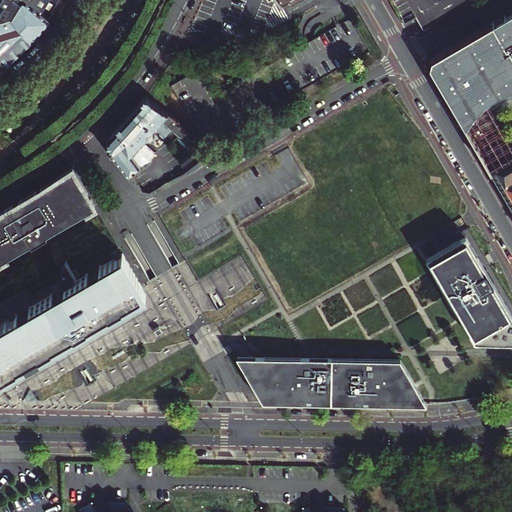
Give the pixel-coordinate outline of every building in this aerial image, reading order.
[(0,63),(2,66),(3,68),(34,38),(43,27),(50,19),(41,12),(48,0),(0,0),(0,1),(0,2),(5,6),(0,13),(0,63)] [(393,0),(406,22),(417,16),(424,29),(472,0),(393,0)] [(511,10),(492,22),(496,30),(509,23),(510,21),(511,18),(511,10)] [(511,85),(511,18),(510,21),(509,23),(496,30),(492,22),(432,57),(431,64),(459,113),(459,112),(483,99),(484,100),(504,88),(510,86),(511,85)] [(181,124),(146,95),(133,109),(158,131),(161,133),(164,138),(165,136),(171,137),(176,131),(174,127),(174,126),(177,128),(181,137),(189,139),(181,124)] [(157,135),(158,131),(133,109),(122,122),(116,128),(127,138),(131,140),(149,156),(151,149),(145,143),(148,140),(149,141),(153,140),(158,135),(157,135)] [(108,148),(129,174),(149,156),(131,140),(127,138),(116,128),(109,135),(108,148)] [(182,161),(189,170),(203,162),(195,148),(190,151),(189,153),(191,156),(182,161)] [(511,152),(489,166),(511,205),(511,152)] [(55,179),(0,210),(0,256),(31,239),(32,241),(48,232),(47,231),(95,203),(73,166),(55,179)] [(511,340),(511,310),(468,232),(426,256),(476,339),(511,340)] [(110,306),(143,287),(123,251),(77,278),(66,259),(64,261),(62,264),(61,267),(60,270),(61,278),(64,286),(0,322),(0,369),(15,361),(110,306)] [(0,377),(147,293),(143,287),(110,306),(15,361),(0,369),(0,377)] [(312,357),(238,356),(265,401),(427,403),(402,357),(312,357)] [(83,405),(113,389),(107,377),(99,381),(92,368),(83,373),(86,380),(87,379),(91,388),(77,395),(83,405)] [(78,509),(80,511),(139,511),(137,508),(131,510),(126,502),(108,502),(113,511),(97,511),(91,501),(78,509)]
